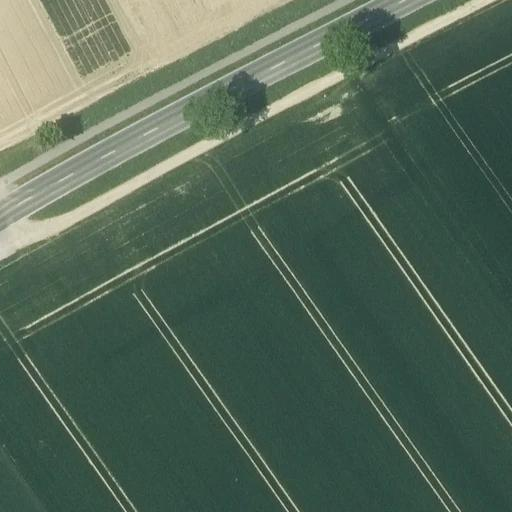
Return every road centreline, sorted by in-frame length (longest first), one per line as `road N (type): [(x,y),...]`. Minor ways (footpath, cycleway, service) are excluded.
road 1 (track): [(495,0),(0,258)]
road 2 (secondary): [(413,0),(0,218)]
